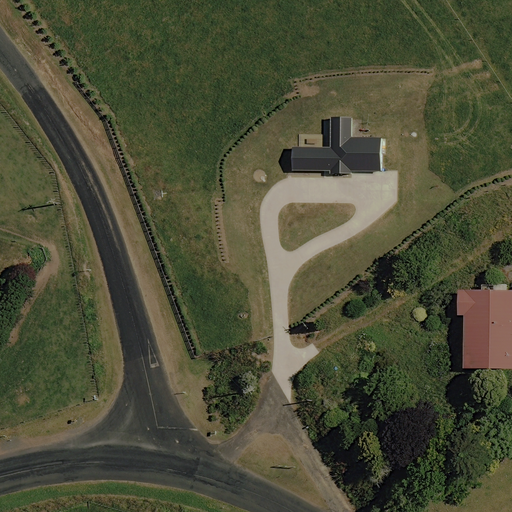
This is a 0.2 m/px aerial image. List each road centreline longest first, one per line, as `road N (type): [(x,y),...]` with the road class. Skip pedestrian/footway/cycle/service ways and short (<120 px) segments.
road 1 (unclassified): [(151,461),(158,426),(110,245),(67,137),(0,53)]
road 2 (unknown): [(348,511),(312,428),(309,376),(408,305)]
road 3 (unclassified): [(151,461),(101,460),(0,478)]
road 4 (unclassified): [(292,511),(255,491),(151,461)]
